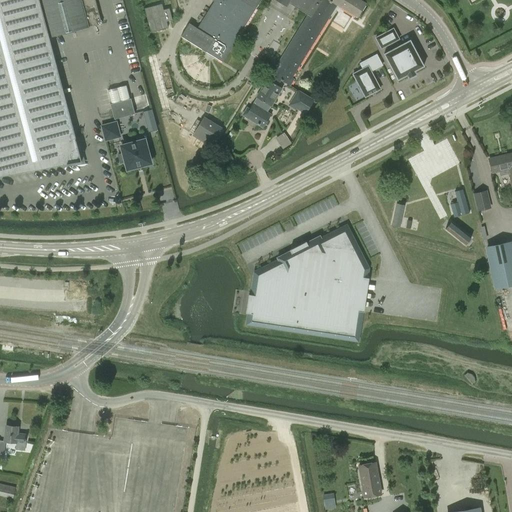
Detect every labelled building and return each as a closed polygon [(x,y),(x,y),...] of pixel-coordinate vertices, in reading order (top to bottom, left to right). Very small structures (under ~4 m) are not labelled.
[(0,0),(0,177),(85,162),(50,39),(104,26),(96,0),(0,0)] [(230,0),(229,3),(224,0),(211,0),(214,1),(197,28),(189,23),(181,36),(222,62),(260,0),(275,0),(287,7),(289,3),(307,14),(270,74),(281,80),(290,86),(294,79),(291,77),(336,5),(357,17),(366,3),(360,0),(230,0)] [(400,39),(394,27),(374,37),(381,49),(400,39)] [(415,74),(414,71),(422,67),(423,66),(423,65),(422,65),(410,41),(409,40),(408,41),(384,54),(383,54),(384,55),(397,79),(397,80),(398,80),(398,79),(407,75),(408,78),(415,74)] [(359,64),(362,69),(352,74),(364,97),(379,89),(370,72),(382,65),(376,55),(359,64)] [(281,80),(270,74),(252,104),(267,111),(283,88),(278,86),(281,80)] [(314,100),(297,90),(288,105),(295,110),(296,109),(306,114),(314,100)] [(135,113),(132,104),(131,98),(110,104),(114,119),(135,113)] [(267,111),(252,104),(249,109),(247,108),(242,115),(263,128),(271,114),(267,112),(267,111)] [(137,116),(129,118),(135,137),(142,135),(137,116)] [(204,118),(194,135),(211,145),(221,128),(204,118)] [(116,122),(101,126),(105,141),(120,137),(116,122)] [(230,132),(226,137),(230,140),(234,134),(230,132)] [(281,149),(290,143),(284,132),(275,137),(281,149)] [(144,140),(121,146),(123,153),(118,155),(120,163),(125,161),(127,169),(151,163),(144,140)] [(511,152),(488,158),(492,173),(499,172),(500,176),(508,174),(511,186),(511,185),(511,152)] [(477,211),(491,208),(487,190),(473,193),(477,211)] [(254,295),(250,294),(249,294),(248,296),(250,297),(248,310),(246,310),(246,312),(252,313),(250,324),(358,341),(362,311),(364,311),(369,278),(363,277),(365,269),(345,230),(322,241),(320,236),(307,242),(306,241),(304,242),(305,244),(293,250),(292,249),(290,250),(290,251),(277,257),(280,263),(258,274),(257,274),(254,295)] [(511,245),(511,242),(486,247),(495,288),(511,284),(511,245)] [(467,372),(463,375),(471,384),(475,381),(474,377),(472,373),(467,372)] [(3,441),(16,442),(16,449),(25,450),(26,434),(18,433),(19,426),(5,425),(3,441)] [(364,497),(381,494),(375,463),(358,466),(364,497)] [(15,487),(0,483),(0,495),(12,499),(15,487)] [(334,494),(323,495),(324,504),(325,504),(325,509),(335,508),(334,503),(335,503),(334,494)]
